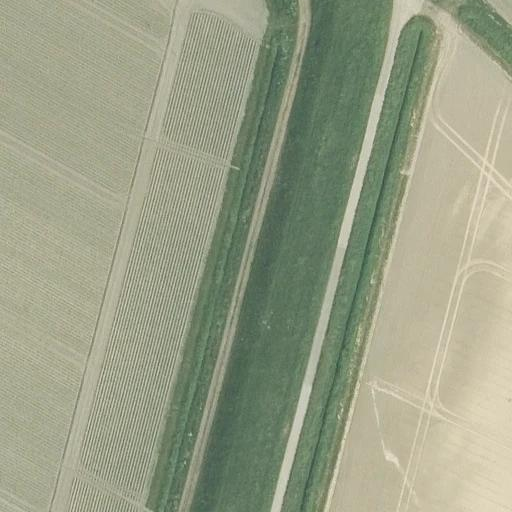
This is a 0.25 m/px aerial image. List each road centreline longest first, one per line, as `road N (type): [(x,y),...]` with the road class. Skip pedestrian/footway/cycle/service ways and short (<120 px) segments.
road 1 (unclassified): [(278,511),(403,0)]
road 2 (track): [(181,511),(303,0)]
